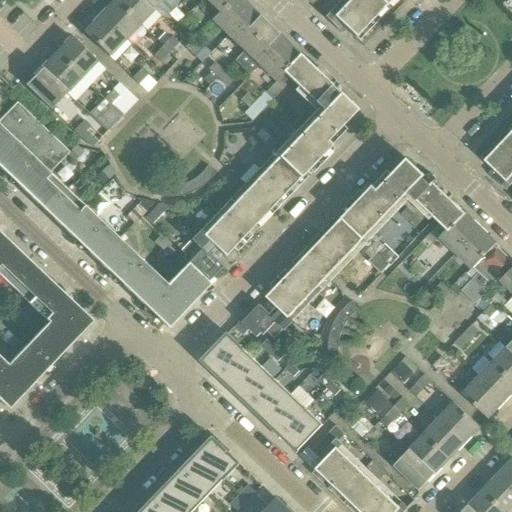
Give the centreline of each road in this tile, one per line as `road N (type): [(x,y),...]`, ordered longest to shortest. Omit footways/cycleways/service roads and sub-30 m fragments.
road 1 (residential): [(166,363),(401,120)]
road 2 (residential): [(128,324),(0,202)]
road 3 (residential): [(128,324),(10,444)]
road 4 (residential): [(325,511),(204,399)]
road 5 (residential): [(101,511),(204,399)]
road 6 (residential): [(368,88),(273,0)]
road 7 (residential): [(368,88),(452,0)]
road 8 (residential): [(428,511),(511,425)]
